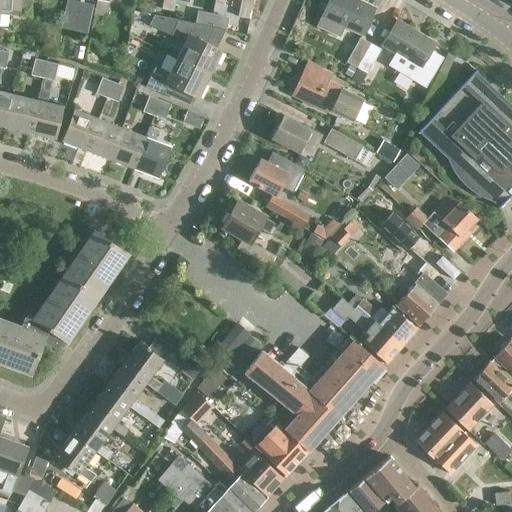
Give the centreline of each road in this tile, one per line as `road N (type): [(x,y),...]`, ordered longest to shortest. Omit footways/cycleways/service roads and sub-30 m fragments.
road 1 (residential): [(0,399),(36,408),(54,398),(167,231)]
road 2 (residential): [(167,231),(235,110),(282,0)]
road 3 (secondary): [(381,431),(405,383),(511,257)]
road 4 (residential): [(167,231),(94,195),(0,167)]
